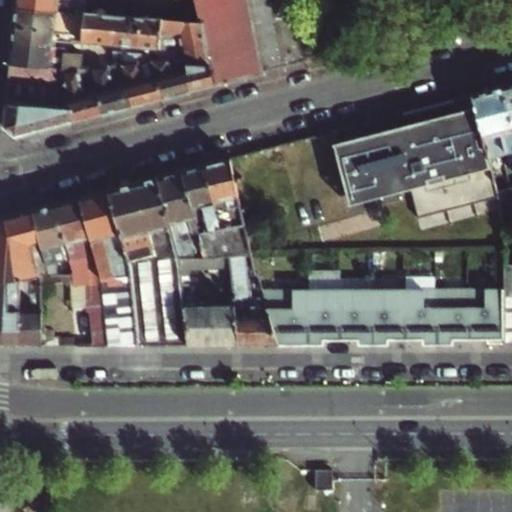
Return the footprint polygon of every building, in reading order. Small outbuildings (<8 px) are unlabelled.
[(15,0),(15,4),(80,10),(80,5),(86,6),(86,0),(15,0)] [(264,71),(250,0),(195,0),(200,22),(204,40),(206,50),(211,74),(213,84),(264,71)] [(297,0),(250,0),(264,71),(267,70),(313,59),(297,0)] [(13,39),(12,41),(51,45),(52,42),(52,39),(74,40),(74,37),(84,38),(86,10),(80,10),(15,4),(13,39)] [(104,12),(86,10),(84,38),(108,40),(110,13),(104,12)] [(108,40),(131,42),(134,15),(110,13),(108,40)] [(152,44),(153,31),(154,17),(147,16),(134,15),(131,42),(152,44)] [(178,47),(204,40),(200,22),(162,18),(154,17),(153,31),(170,33),(174,46),(178,47)] [(153,31),(152,44),(174,46),(170,33),(153,31)] [(178,47),(179,52),(189,90),(195,89),(213,84),(211,74),(206,50),(204,40),(178,47)] [(12,41),(10,62),(63,67),(64,52),(64,46),(51,45),(12,41)] [(82,54),(64,52),(63,67),(62,78),(63,82),(80,77),(82,54)] [(169,54),(151,59),(156,77),(161,97),(189,90),(179,52),(174,53),(176,57),(171,59),(169,54)] [(62,78),(63,67),(10,62),(9,81),(64,87),(63,82),(62,78)] [(144,80),(139,62),(130,64),(121,67),(122,71),(126,85),(131,106),(161,97),(156,77),(144,80)] [(126,85),(122,71),(117,73),(116,68),(109,70),(114,88),(126,85)] [(95,86),(96,93),(102,113),(131,106),(126,85),(114,88),(109,70),(105,71),(92,74),(93,80),(95,86)] [(102,113),(96,93),(85,96),(84,89),(82,83),(93,80),(92,74),(80,77),(63,82),(64,87),(70,108),(73,121),(102,113)] [(70,108),(64,87),(9,81),(7,100),(70,108)] [(511,84),(503,87),(511,122),(511,84)] [(95,86),(84,89),(85,96),(96,93),(95,86)] [(511,182),(511,122),(503,87),(473,95),(476,106),(490,157),(503,155),(511,183),(511,182)] [(73,121),(70,108),(7,100),(5,126),(17,136),(73,121)] [(411,188),(420,218),(500,197),(490,157),(476,106),(453,113),(450,101),(427,107),(429,118),(341,142),(357,203),(411,188)] [(232,158),(204,165),(225,228),(203,233),(206,241),(211,257),(240,253),(256,250),(254,243),(232,158)] [(225,228),(204,165),(183,170),(203,233),(225,228)] [(206,241),(203,233),(183,170),(160,176),(183,242),(190,240),(192,245),(199,243),(206,241)] [(160,176),(111,189),(139,267),(139,268),(140,289),(140,344),(190,344),(189,289),(189,269),(189,261),(183,242),(160,176)] [(139,267),(111,189),(81,197),(99,253),(107,278),(107,345),(123,345),(123,289),(123,273),(139,268),(139,267)] [(81,197),(59,203),(74,257),(77,267),(78,272),(94,270),(91,255),(99,253),(81,197)] [(74,257),(59,203),(34,209),(43,243),(50,269),(52,276),(78,272),(77,267),(69,269),(66,259),(74,257)] [(43,243),(34,209),(6,217),(0,224),(0,282),(30,278),(42,277),(52,276),(50,269),(41,271),(34,245),(43,243)] [(206,241),(199,243),(204,258),(211,257),(206,241)] [(240,253),(211,257),(204,258),(189,261),(189,269),(240,267),(240,253)] [(43,345),(42,277),(30,278),(30,285),(23,285),(24,345),(43,345)] [(30,278),(0,282),(0,345),(24,345),(23,285),(30,285),(30,278)] [(488,343),(505,343),(505,297),(505,288),(471,288),(439,288),(407,289),(374,289),(342,289),(310,289),(266,289),(267,290),(281,344),(310,344),(325,344),(325,339),(342,339),(359,338),(359,343),(374,343),(390,343),(390,338),(407,338),(424,338),(424,343),(439,343),(454,343),(454,338),(471,338),(488,338),(488,343)] [(123,289),(123,345),(140,344),(140,289),(123,289)] [(199,289),(189,289),(190,344),(240,344),(240,303),(199,303),(199,289)] [(240,290),(240,303),(240,344),(281,344),(267,290),(240,290)] [(332,471),(315,471),(315,490),(333,490),(332,471)]
